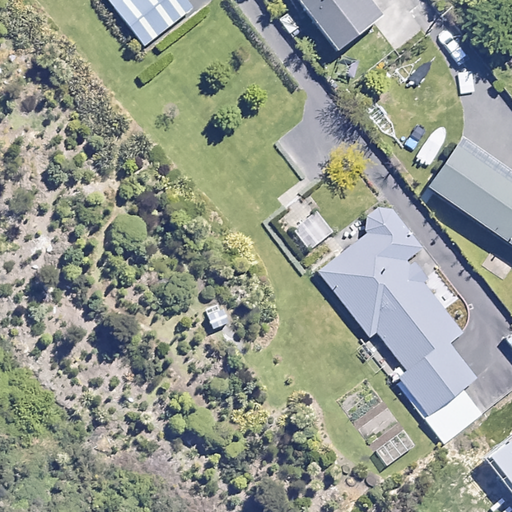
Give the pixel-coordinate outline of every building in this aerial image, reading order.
[(192,8),(185,0),(103,0),(141,48),(192,8)] [(379,16),(366,0),(297,0),(336,50),(379,16)] [(511,179),(456,140),(424,185),(511,246),(511,179)] [(315,192),(305,179),(273,202),(309,252),(335,234),(308,198),(315,192)] [(421,247),(392,210),(316,271),(368,335),(374,330),(406,369),(395,377),(446,442),(481,414),(461,388),(475,377),(448,342),(461,332),(404,260),(421,247)] [(511,333),(505,339),(511,346),(498,358),(511,375),(511,333)]
